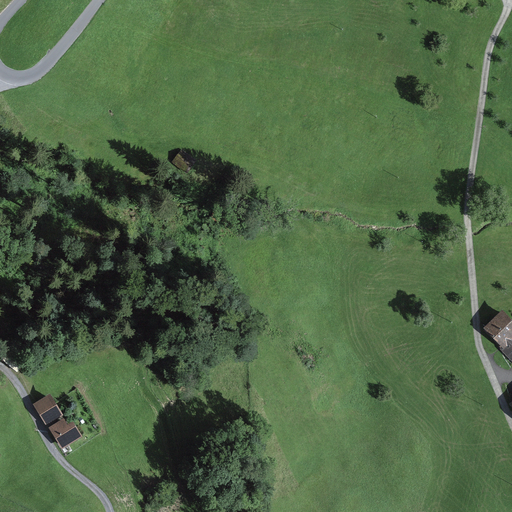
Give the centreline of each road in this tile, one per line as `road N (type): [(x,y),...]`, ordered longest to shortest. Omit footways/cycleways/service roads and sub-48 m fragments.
road 1 (track): [(511,423),(478,343),(466,215),(487,54),(507,0)]
road 2 (track): [(198,511),(138,374)]
road 3 (tertiary): [(0,69),(15,77),(40,69),(99,0)]
